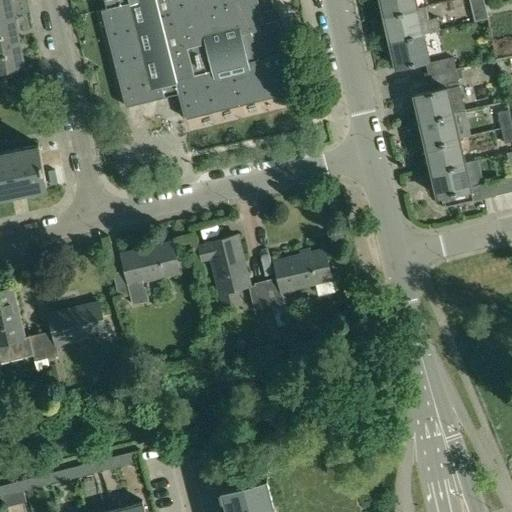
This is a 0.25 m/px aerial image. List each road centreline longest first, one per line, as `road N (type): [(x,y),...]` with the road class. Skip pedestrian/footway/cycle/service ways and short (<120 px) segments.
road 1 (residential): [(96,221),(367,159)]
road 2 (residential): [(96,221),(49,0)]
road 3 (residential): [(480,511),(422,359)]
road 4 (residential): [(367,159),(334,0)]
road 5 (residential): [(422,359),(442,511)]
road 6 (residential): [(395,263),(511,232)]
